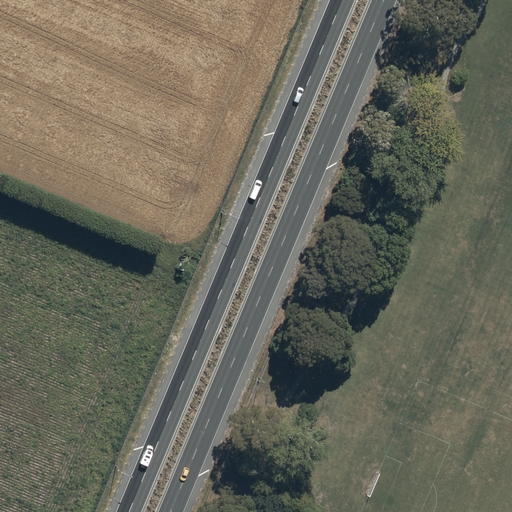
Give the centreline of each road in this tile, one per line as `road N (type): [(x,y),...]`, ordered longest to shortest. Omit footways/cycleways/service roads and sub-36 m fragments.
road 1 (trunk): [(384,0),(170,511)]
road 2 (trunk): [(129,511),(342,0)]
